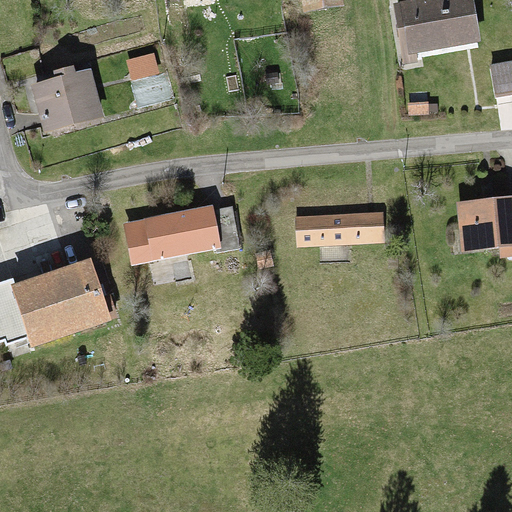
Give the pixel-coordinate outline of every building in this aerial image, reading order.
[(304,0),(306,14),(339,10),(337,0),(304,0)] [(465,6),(392,15),(398,62),(471,53),(465,6)] [(511,69),(490,73),(495,100),(511,96),(511,69)] [(100,126),(89,82),(38,96),(50,140),(100,126)] [(511,208),(451,212),(454,263),(511,259),(511,208)] [(135,242),(137,266),(241,254),(237,217),(148,227),(150,240),(135,242)] [(378,219),(296,222),(297,255),(379,252),(378,219)] [(91,258),(12,285),(29,337),(33,346),(111,320),(91,258)] [(0,341),(4,340),(6,345),(29,337),(12,285),(11,281),(0,284),(0,341)]
